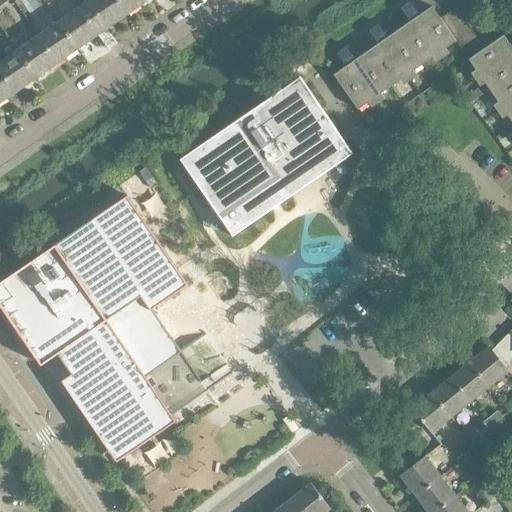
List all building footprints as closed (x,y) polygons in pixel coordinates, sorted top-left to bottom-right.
[(127,15),(116,0),(90,0),(79,8),(99,35),(127,15)] [(116,0),(127,15),(148,1),(147,0),(116,0)] [(99,35),(79,8),(59,23),(78,50),(99,35)] [(455,42),(511,123),(511,48),(503,36),(484,49),(456,8),(440,20),(431,8),(333,75),(357,110),(455,42)] [(57,64),(78,50),(59,23),(38,37),(57,64)] [(36,79),(57,64),(38,37),(17,51),(36,79)] [(0,70),(16,93),(36,79),(17,51),(0,63),(0,70)] [(0,103),(16,93),(0,70),(0,103)] [(238,120),(180,160),(214,209),(221,220),(233,236),(272,209),(279,204),(291,196),(286,189),(309,173),(314,180),(333,166),(352,154),(344,142),(340,136),(325,114),(322,110),(300,78),(281,91),(263,103),(243,117),(238,120)] [(144,172),(128,181),(147,216),(164,206),(144,172)] [(127,196),(0,283),(0,305),(26,344),(41,366),(58,354),(71,374),(61,381),(117,462),(176,422),(172,416),(220,382),(214,373),(210,376),(201,381),(186,359),(194,353),(190,347),(189,345),(180,351),(152,309),(188,285),(127,196)] [(511,334),(510,333),(501,341),(511,352),(511,334)] [(511,352),(501,341),(493,350),(508,370),(510,372),(511,371),(511,352)] [(508,370),(493,350),(490,346),(470,362),(489,386),(508,370)] [(489,386),(470,362),(451,378),(470,401),(489,386)] [(470,401),(451,378),(432,393),(451,417),(470,401)] [(451,417),(432,393),(412,409),(431,432),(451,417)] [(497,410),(485,420),(490,426),(502,416),(497,410)] [(477,436),(490,426),(485,420),(472,430),(477,436)] [(416,494),(440,476),(425,457),(401,475),(409,486),(408,487),(412,492),(414,491),(416,494)] [(474,464),(464,472),(472,483),(473,482),(482,475),(474,464)] [(482,475),(473,482),(481,492),(490,486),(482,475)] [(429,511),(433,511),(455,496),(440,476),(416,494),(424,505),(423,507),(427,511),(428,511),(429,511)] [(312,484),(293,498),(303,511),(325,511),(331,508),(312,484)] [(490,486),(481,492),(488,501),(497,495),(490,486)] [(467,511),(455,496),(433,511),(467,511)] [(303,511),(293,498),(274,511),(303,511)]
